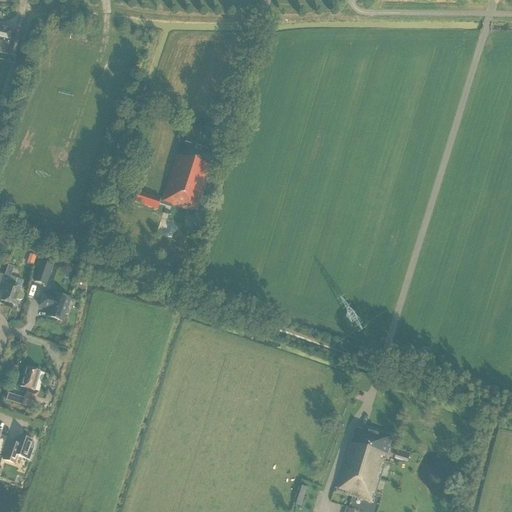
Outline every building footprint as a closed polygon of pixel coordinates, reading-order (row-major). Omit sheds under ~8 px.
[(0,53),(15,57),(19,39),(11,36),(12,31),(0,28),(0,41),(0,42),(0,41),(0,53)] [(215,153),(181,142),(162,200),(160,199),(138,192),(134,202),(157,209),(159,204),(165,206),(166,203),(187,210),(188,208),(197,210),(211,166),(209,166),(210,162),(212,163),(215,153)] [(53,266),(40,261),(33,281),(46,286),(53,266)] [(19,292),(20,289),(14,287),(17,279),(10,277),(14,268),(8,266),(2,283),(7,284),(1,301),(14,305),(16,300),(19,301),(22,300),(24,296),(24,295),(22,293),(19,292)] [(54,293),(53,295),(41,291),(37,304),(49,308),(46,316),(61,321),(69,298),(54,293)] [(38,392),(34,391),(40,372),(26,368),(20,387),(26,389),(23,398),(35,401),(38,392)] [(356,429),(351,445),(386,456),(392,437),(366,429),(365,432),(356,429)] [(26,459),(33,441),(18,436),(14,449),(8,447),(3,460),(10,463),(13,455),(26,459)] [(386,456),(351,445),(339,483),(336,483),(333,493),(349,498),(350,495),(372,502),(386,456)] [(296,505),(301,506),(307,488),(302,487),(296,505)] [(273,508),(287,510),(288,504),(274,502),(273,508)]
